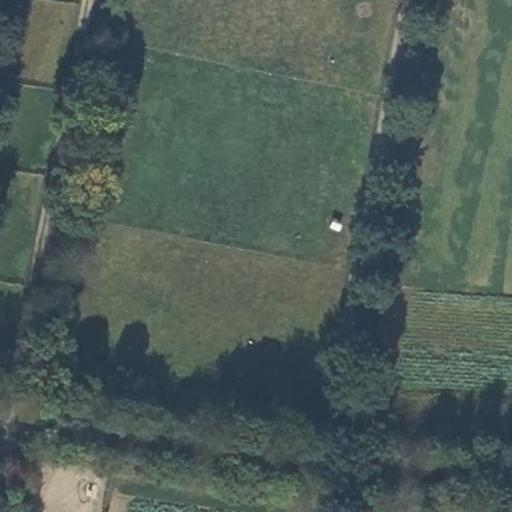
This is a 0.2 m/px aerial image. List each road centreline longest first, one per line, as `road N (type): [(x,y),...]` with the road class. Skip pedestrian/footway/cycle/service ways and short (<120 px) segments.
road 1 (track): [(318,511),(409,0)]
road 2 (track): [(3,424),(321,477),(511,475)]
road 3 (track): [(0,443),(88,0)]
